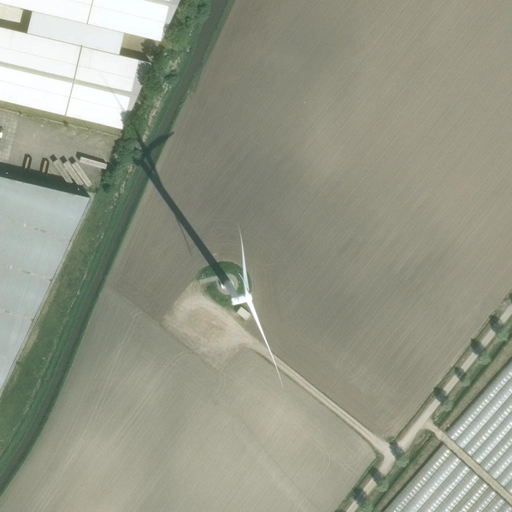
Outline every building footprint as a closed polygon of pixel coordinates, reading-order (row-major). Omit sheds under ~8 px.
[(0,0),(0,2),(160,41),(178,0),(0,0)] [(0,26),(0,99),(122,128),(151,63),(0,26)] [(79,152),(76,165),(103,170),(105,156),(79,152)] [(0,388),(90,197),(0,175),(0,388)] [(240,318),(245,312),(235,304),(230,311),(240,318)] [(511,342),(465,394),(469,402),(474,404),(471,406),(475,413),(482,409),(478,420),(472,423),(467,421),(466,422),(467,423),(451,417),(448,425),(439,430),(511,495),(511,494),(511,342)]
